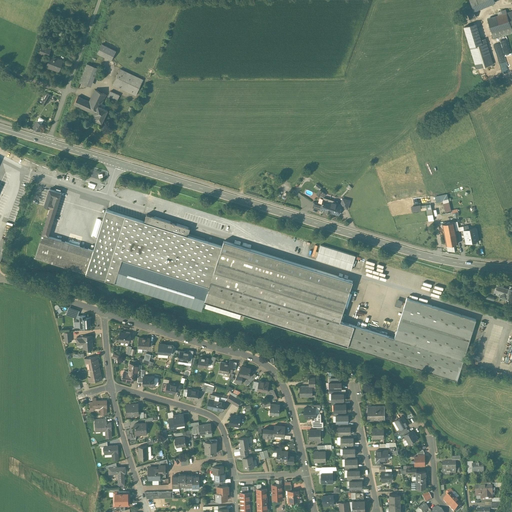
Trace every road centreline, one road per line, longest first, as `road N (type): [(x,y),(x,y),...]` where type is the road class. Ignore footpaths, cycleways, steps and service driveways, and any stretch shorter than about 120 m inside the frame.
road 1 (secondary): [(511,268),(430,256),(48,142)]
road 2 (residential): [(104,313),(262,362),(284,388),(305,473)]
road 3 (residential): [(110,387),(213,417),(234,476)]
road 4 (residential): [(48,142),(99,0)]
road 5 (residential): [(110,387),(146,511)]
road 6 (residential): [(376,511),(354,390)]
